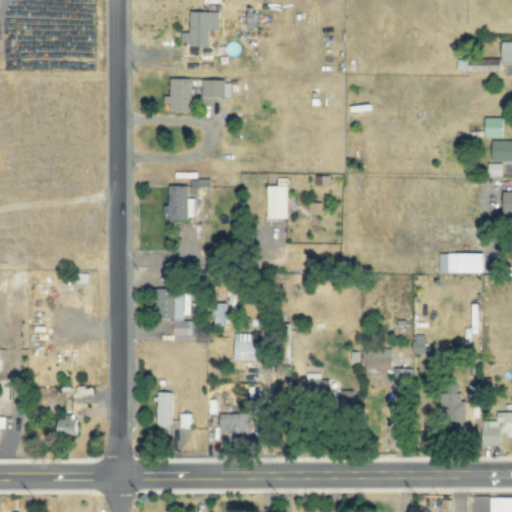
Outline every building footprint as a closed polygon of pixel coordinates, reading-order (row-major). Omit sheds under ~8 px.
[(218,30),(217,12),(189,12),(189,32),(181,33),(181,41),(188,41),(189,47),(208,47),(208,30),(218,30)] [(500,61),(511,60),(511,42),(501,42),(500,61)] [(190,79),(169,79),(169,96),(164,96),(164,104),(171,104),(170,111),(189,112),(190,79)] [(229,98),(230,81),(202,80),(202,97),(229,98)] [(502,118),(484,118),(484,139),(503,138),(502,118)] [(511,140),(491,141),(492,163),(511,162),(511,140)] [(168,186),(168,206),(162,206),(162,214),(168,214),(168,219),(194,219),(194,197),(197,197),(197,180),(189,181),(189,186),(168,186)] [(286,186),(266,186),(266,219),(286,219),(286,186)] [(511,216),(511,192),(502,193),(503,217),(511,216)] [(321,203),(308,203),(308,214),(321,215),(321,203)] [(438,273),(482,273),(482,254),(438,254),(438,273)] [(172,341),(194,341),(194,321),(182,321),(183,294),(174,294),(174,289),(155,289),(154,320),(173,320),(172,341)] [(225,303),(214,304),(215,326),(226,325),(225,303)] [(251,342),(251,335),(234,334),(233,361),(262,362),(263,343),(251,342)] [(390,369),(391,349),(364,349),(364,369),(390,369)] [(393,387),(409,388),(409,369),(393,369),(393,387)] [(172,393),(157,392),(156,428),(171,428),(172,393)] [(463,394),(444,394),(445,438),(464,438),(463,394)] [(511,412),(496,412),(496,421),(482,421),(482,446),(499,446),(499,435),(511,435),(511,412)] [(219,415),(219,434),(255,434),(255,416),(219,415)] [(77,421),(57,420),(57,435),(76,435),(77,421)] [(511,511),(511,496),(490,497),(489,511),(511,511)]
